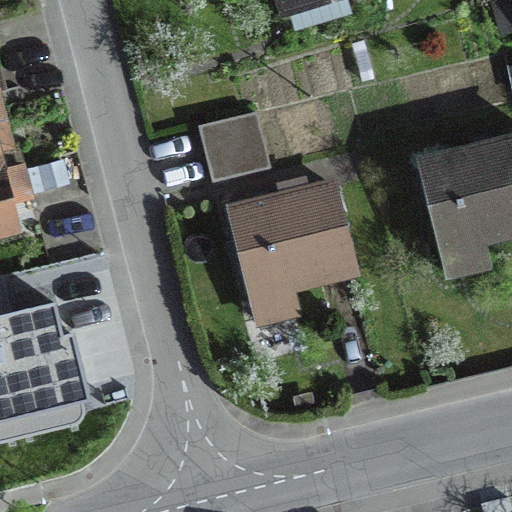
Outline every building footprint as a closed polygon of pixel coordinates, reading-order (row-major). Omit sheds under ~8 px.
[(0,234),(15,231),(8,203),(19,201),(25,199),(18,170),(13,148),(8,150),(6,140),(0,115),(0,93),(3,93),(0,81),(0,234)] [(215,187),(273,171),(257,113),(199,129),(215,187)] [(417,168),(437,251),(511,232),(511,144),(487,151),(483,138),(468,142),(471,155),(417,168)] [(227,214),(248,297),(352,272),(332,189),(227,214)] [(0,422),(89,401),(66,303),(0,318),(0,422)]
